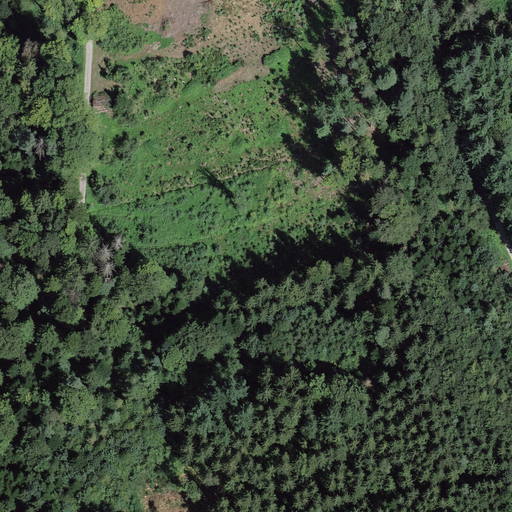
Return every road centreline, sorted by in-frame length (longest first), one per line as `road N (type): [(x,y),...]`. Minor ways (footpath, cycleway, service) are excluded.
road 1 (track): [(87,0),(81,174),(52,285),(0,379)]
road 2 (track): [(511,254),(449,104),(436,0)]
road 3 (track): [(294,407),(216,511)]
